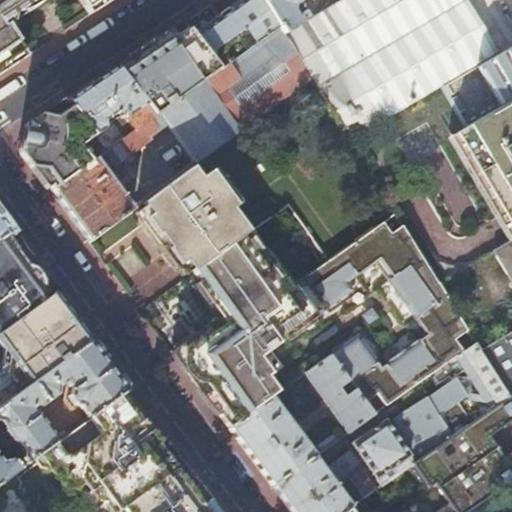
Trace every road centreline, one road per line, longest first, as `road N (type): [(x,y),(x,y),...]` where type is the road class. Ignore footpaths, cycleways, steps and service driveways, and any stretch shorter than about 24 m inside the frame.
road 1 (residential): [(0,183),(245,511)]
road 2 (residential): [(0,113),(170,0)]
